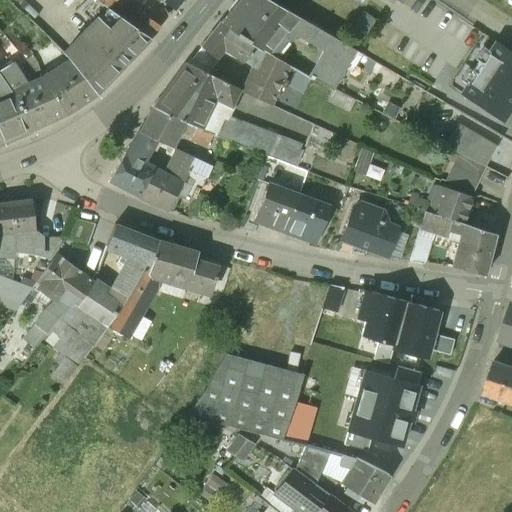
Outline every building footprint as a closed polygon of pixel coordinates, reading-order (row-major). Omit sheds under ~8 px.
[(131,24),(109,7),(109,6),(99,0),(94,0),(83,12),(94,23),(63,53),(70,61),(96,95),(150,39),(131,24)] [(163,0),(174,9),(180,0),(163,0)] [(296,16),(267,0),(241,0),(222,24),(233,34),(259,51),(263,51),(277,59),(294,33),(288,30),(296,16)] [(159,27),(141,12),(131,24),(150,39),(159,27)] [(319,30),(296,16),(288,30),(294,33),(311,43),(319,30)] [(277,59),(263,51),(259,51),(233,34),(222,24),(219,22),(200,46),(215,58),(223,47),(254,67),(242,93),(269,105),(290,67),(277,59)] [(354,50),(319,30),(311,43),(323,49),(308,76),(334,89),(354,50)] [(511,53),(495,43),(482,63),(478,61),(471,72),(474,74),(461,94),(501,121),(510,108),(511,109),(511,53)] [(70,61),(41,76),(65,115),(96,95),(70,61)] [(186,63),(178,75),(151,106),(186,123),(223,141),(246,150),(254,128),(241,124),(240,124),(224,116),(237,91),(186,63)] [(65,115),(41,76),(11,91),(14,96),(17,101),(31,130),(65,115)] [(14,96),(0,101),(0,143),(31,130),(17,101),(14,96)] [(186,123),(151,106),(137,132),(155,141),(172,148),(186,123)] [(334,133),(312,123),(303,147),(325,155),(334,133)] [(496,147),(458,124),(444,147),(458,154),(484,167),(496,147)] [(300,145),(254,128),(246,150),(295,167),(301,151),(298,149),(300,145)] [(155,141),(137,132),(126,154),(144,163),(155,141)] [(191,158),(177,151),(166,174),(181,181),(191,158)] [(126,154),(124,152),(108,181),(138,197),(153,168),(144,163),(126,154)] [(484,167),(458,154),(445,180),(473,192),(485,168),(484,167)] [(210,167),(191,158),(181,181),(200,190),(210,167)] [(166,174),(153,168),(138,197),(170,212),(178,196),(174,194),(181,181),(166,174)] [(298,195),(269,184),(256,219),(285,230),(298,195)] [(471,197),(438,186),(431,206),(429,213),(463,224),(471,197)] [(328,206),(298,195),(285,230),(316,241),(328,206)] [(31,199),(10,202),(15,251),(30,255),(30,237),(23,236),(22,231),(34,228),(31,199)] [(424,202),(420,200),(417,209),(425,212),(429,213),(431,206),(423,204),(424,202)] [(10,202),(0,203),(0,250),(15,251),(10,202)] [(381,211),(359,204),(353,207),(342,238),(356,243),(355,245),(385,256),(395,228),(382,223),(384,218),(381,211)] [(496,219),(475,211),(470,226),(492,233),(496,219)] [(429,213),(425,212),(420,228),(459,241),(452,267),(484,275),(495,234),(492,233),(470,226),(463,224),(429,213)] [(158,241),(114,225),(106,246),(129,258),(108,295),(121,304),(124,300),(158,241)] [(418,235),(409,263),(424,265),(432,239),(418,235)] [(58,238),(39,237),(30,237),(30,255),(37,257),(46,260),(51,254),(58,238)] [(197,253),(158,241),(124,300),(141,311),(154,289),(155,276),(210,292),(218,267),(195,260),(197,253)] [(101,256),(89,252),(85,264),(83,274),(91,281),(101,256)] [(57,255),(36,283),(58,299),(47,311),(44,309),(34,324),(46,333),(57,318),(71,304),(77,306),(86,292),(90,284),(91,281),(83,274),(57,255)] [(77,306),(71,304),(57,318),(46,333),(43,337),(65,356),(50,377),(62,386),(105,328),(107,326),(121,305),(121,304),(108,295),(90,284),(86,292),(77,306)] [(343,288),(328,285),(320,310),(335,311),(343,288)] [(405,302),(372,294),(364,292),(357,319),(365,321),(360,336),(374,339),(373,342),(392,347),(405,302)] [(141,311),(124,300),(121,304),(121,305),(107,326),(125,338),(141,311)] [(405,302),(392,347),(427,358),(430,348),(434,335),(440,313),(405,302)] [(511,306),(501,338),(511,341),(511,306)] [(46,333),(34,324),(22,340),(34,349),(43,337),(46,333)] [(278,384),(218,367),(205,390),(187,415),(282,442),(303,370),(301,368),(308,347),(313,331),(295,325),(278,384)] [(452,341),(434,335),(430,348),(448,354),(452,341)] [(511,366),(494,360),(488,377),(511,385),(511,366)] [(421,374),(397,367),(394,378),(418,385),(421,374)] [(400,444),(418,385),(394,378),(365,370),(347,429),(372,436),(400,444)] [(511,385),(488,377),(482,394),(497,399),(496,404),(504,407),(505,402),(511,403),(511,385)] [(367,452),(372,436),(347,429),(343,445),(367,452)] [(243,456),(250,440),(240,436),(234,453),(243,456)] [(327,455),(285,443),(282,451),(299,455),(293,469),(296,470),(313,484),(315,485),(327,455)] [(388,475),(354,460),(353,463),(348,461),(339,458),(336,465),(349,468),(341,485),(347,488),(344,494),(355,500),(359,494),(371,502),(388,475)] [(350,511),(327,494),(319,503),(306,493),(313,484),(296,470),(293,469),(289,466),(270,492),(292,508),(294,505),(303,511),(350,511)]
